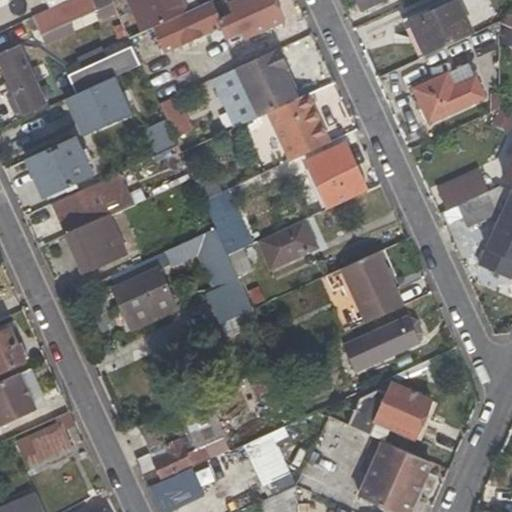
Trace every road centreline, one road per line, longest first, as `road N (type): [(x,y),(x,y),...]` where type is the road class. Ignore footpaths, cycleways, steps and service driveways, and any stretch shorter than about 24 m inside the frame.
road 1 (residential): [(322,0),(501,391)]
road 2 (residential): [(0,210),(138,511)]
road 3 (residential): [(450,511),(501,391)]
